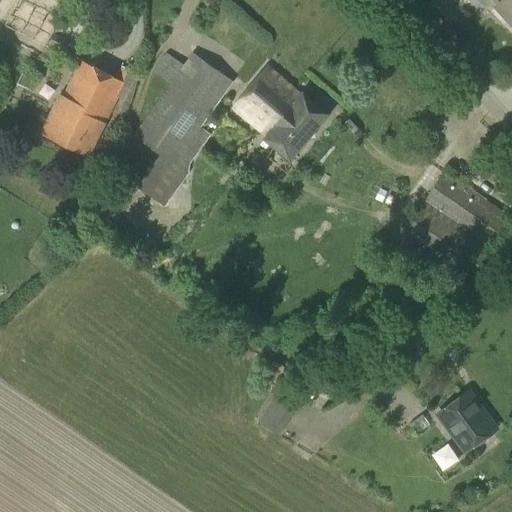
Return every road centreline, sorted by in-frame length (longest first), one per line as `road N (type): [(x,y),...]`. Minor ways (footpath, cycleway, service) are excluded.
road 1 (unclassified): [(348,369),(511,273)]
road 2 (unclassified): [(511,136),(394,0)]
